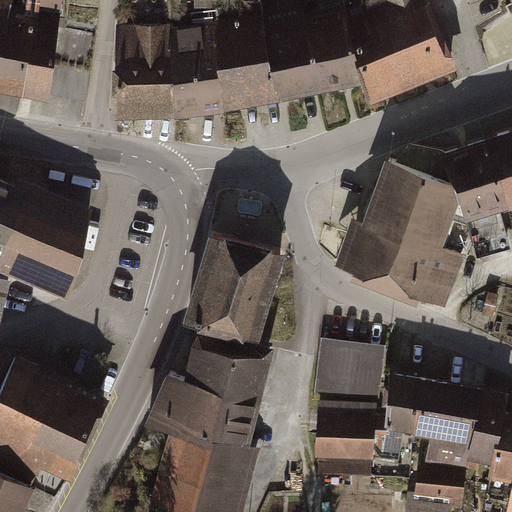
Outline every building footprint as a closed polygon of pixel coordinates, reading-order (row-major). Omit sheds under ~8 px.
[(213,20),(119,24),(114,116),(224,110),(332,87),(360,81),(370,103),(454,70),(441,36),(427,0),(377,0),(350,10),(347,1),(303,9),(302,0),(260,0),(261,8),(213,20)] [(60,14),(0,6),(0,90),(46,98),(86,104),(91,70),(55,65),(60,14)] [(511,200),(511,132),(442,153),(451,179),(465,213),(499,203),(511,200)] [(471,229),(465,213),(451,179),(391,158),(352,266),(442,299),(471,229)] [(13,185),(0,179),(0,272),(63,300),(92,208),(17,176),(13,185)] [(465,213),(471,229),(478,256),(511,245),(499,203),(465,213)] [(283,250),(208,231),(185,325),(260,343),(283,250)] [(10,282),(0,279),(0,312),(5,313),(10,282)] [(383,344),(323,339),(317,395),(378,401),(383,344)] [(270,360),(192,343),(185,376),(165,371),(152,429),(170,433),(153,507),(173,511),(246,511),(261,451),(250,449),(270,360)] [(106,397),(16,357),(0,394),(0,456),(66,486),(106,397)] [(381,408),(379,431),(405,433),(432,436),(428,464),(420,464),(417,495),(465,500),(469,460),(489,464),(487,482),(511,485),(511,415),(504,414),(510,376),(385,357),(381,408)] [(381,408),(320,403),(317,474),(374,478),(375,462),(401,464),(405,433),(379,431),(381,408)] [(0,511),(37,511),(44,494),(0,474),(0,511)]
